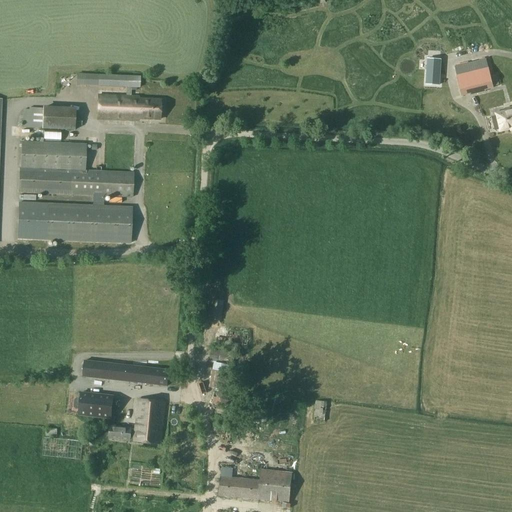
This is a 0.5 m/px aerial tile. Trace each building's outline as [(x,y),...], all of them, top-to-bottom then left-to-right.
[(439,85),(441,60),(428,59),(426,84),(439,85)] [(494,67),(457,76),(463,101),(501,92),(494,67)] [(136,87),(139,88),(140,76),(78,74),(78,85),(126,87),(125,96),(98,95),(97,119),(138,121),(138,119),(159,120),(160,99),(139,99),(139,97),(131,96),(131,90),(131,87),(136,87)] [(24,110),(23,128),(74,130),(75,126),(81,126),(82,118),(75,117),(75,108),(43,106),(43,108),(29,107),(29,110),(24,110)] [(496,114),(501,131),(511,127),(511,106),(504,109),(505,112),(496,114)] [(132,132),(119,134),(119,131),(99,133),(101,143),(114,142),(114,140),(124,139),(125,145),(133,145),(132,132)] [(132,197),(133,172),(85,170),(86,144),(21,141),(20,167),(19,167),(18,193),(93,196),(93,206),(49,204),(47,240),(131,243),(132,207),(103,206),(103,196),(132,197)] [(221,321),(224,301),(212,300),(209,320),(221,321)] [(244,342),(244,332),(235,332),(235,342),(244,342)] [(236,353),(212,349),(209,362),(215,363),(214,370),(213,370),(209,388),(225,391),(229,373),(227,373),(228,365),(234,366),(236,353)] [(83,377),(167,387),(169,370),(84,360),(83,377)] [(113,396),(82,392),(79,415),(111,419),(113,396)] [(59,412),(69,401),(65,397),(55,407),(59,412)] [(165,402),(138,399),(135,428),(110,426),(108,440),(130,442),(130,441),(161,445),(165,402)] [(326,422),(327,402),(316,401),(314,421),(326,422)] [(44,436),(54,436),(54,428),(44,428),(44,436)] [(261,470),(260,480),(232,477),(233,469),(222,468),(219,496),(289,503),(292,473),(261,470)]
